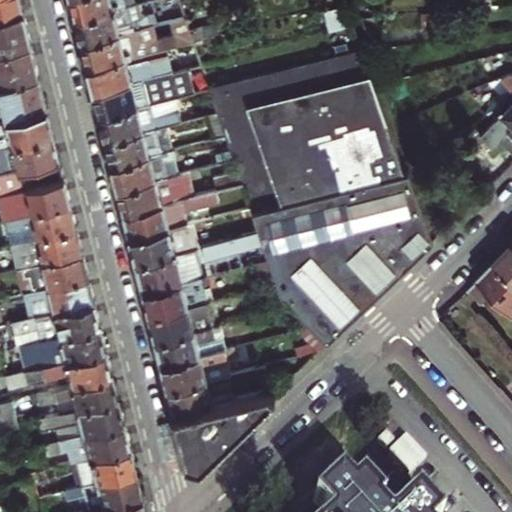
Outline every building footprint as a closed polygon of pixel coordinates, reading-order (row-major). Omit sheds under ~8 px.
[(0,0),(0,19),(24,13),(23,5),(21,0),(0,0)] [(76,17),(126,5),(124,0),(72,0),(74,9),(76,17)] [(476,10),(498,9),(496,0),(478,0),(475,2),(476,10)] [(80,33),(82,41),(132,29),(137,27),(135,20),(130,22),(126,5),(76,17),(80,33)] [(143,15),(146,25),(185,15),(182,5),(143,15)] [(332,31),(353,26),(347,7),(327,12),(332,31)] [(0,52),(32,45),(29,32),(24,13),(0,19),(0,52)] [(88,66),(138,54),(132,29),(82,41),(86,58),(88,66)] [(159,37),(161,48),(193,40),(189,29),(159,37)] [(0,75),(3,86),(40,77),(37,65),(32,45),(0,52),(0,75)] [(210,87),(218,111),(226,135),(232,149),(235,158),(239,170),(243,182),(247,193),(251,206),(260,230),(264,243),(270,259),(275,274),(278,283),(281,293),(292,304),(313,325),(328,341),(381,289),(432,240),(409,170),(402,172),(362,50),(210,87)] [(94,90),(144,78),(139,59),(149,57),(147,51),(138,54),(88,66),(92,83),(94,90)] [(188,67),(202,63),(199,53),(165,61),(168,72),(188,67)] [(100,114),(159,100),(194,91),(188,67),(168,72),(156,75),(144,78),(94,90),(98,106),(100,114)] [(0,120),(48,108),(45,96),(40,77),(3,86),(0,86),(0,120)] [(162,113),(159,100),(100,114),(104,129),(106,138),(156,126),(180,120),(177,109),(162,113)] [(0,146),(55,134),(53,127),(48,108),(0,120),(0,146)] [(218,111),(209,113),(217,137),(226,135),(218,111)] [(110,153),(112,163),(162,151),(168,149),(166,142),(161,144),(156,126),(106,138),(110,153)] [(60,158),(55,134),(0,146),(0,177),(41,167),(44,177),(64,172),(60,158)] [(218,152),(220,162),(235,158),(232,149),(218,152)] [(116,179),(118,187),(168,175),(174,173),(172,166),(167,168),(162,151),(112,163),(116,179)] [(0,177),(0,194),(28,187),(66,178),(64,172),(44,177),(41,167),(0,177)] [(215,176),(218,188),(243,182),(239,170),(215,176)] [(123,206),(124,212),(175,199),(168,175),(118,187),(123,206)] [(70,194),(66,178),(28,187),(34,213),(72,203),(70,194)] [(218,188),(202,192),(205,204),(247,193),(243,182),(218,188)] [(34,213),(28,187),(0,194),(0,201),(5,220),(14,218),(34,213)] [(175,199),(124,212),(128,229),(130,237),(193,221),(190,208),(196,206),(193,195),(175,199)] [(76,221),(72,203),(34,213),(14,218),(17,229),(37,224),(41,237),(78,227),(76,221)] [(5,220),(12,244),(28,240),(41,237),(37,224),(17,229),(14,218),(5,220)] [(134,253),(136,260),(193,246),(189,227),(196,225),(195,221),(193,221),(130,237),(134,253)] [(82,243),(78,227),(41,237),(28,240),(34,264),(84,252),(82,243)] [(193,246),(136,260),(140,277),(143,290),(201,276),(202,276),(198,260),(264,243),(260,230),(193,246)] [(28,240),(12,244),(20,268),(27,266),(33,265),(34,264),(28,240)] [(88,268),(84,252),(34,264),(33,265),(39,289),(90,276),(88,268)] [(511,261),(504,254),(499,259),(487,271),(502,286),(511,296),(511,261)] [(275,274),(270,259),(250,264),(254,279),(275,274)] [(27,266),(20,268),(21,275),(29,273),(27,266)] [(488,300),(502,286),(487,271),(473,285),(488,300)] [(90,276),(39,289),(24,293),(26,300),(40,297),(45,314),(96,301),(95,294),(90,276)] [(147,303),(149,314),(207,301),(203,287),(209,286),(207,280),(202,281),(201,276),(143,290),(147,303)] [(61,323),(64,334),(102,324),(101,318),(96,301),(45,314),(24,320),(27,331),(61,323)] [(207,301),(149,314),(153,329),(155,338),(212,324),(207,301)] [(162,363),(217,349),(212,330),(220,329),(218,322),(212,324),(155,338),(159,354),(162,363)] [(102,324),(64,334),(21,346),(24,358),(66,348),(69,359),(108,349),(106,340),(102,324)] [(328,341),(313,325),(298,329),(319,349),(328,341)] [(217,349),(162,363),(165,379),(168,388),(239,370),(232,345),(217,349)] [(76,385),(115,376),(113,369),(108,349),(69,359),(8,375),(7,375),(11,390),(73,374),(76,385)] [(171,403),(174,412),(230,397),(227,384),(254,378),(251,367),(239,370),(168,388),(171,403)] [(118,390),(115,376),(76,385),(37,395),(40,405),(78,396),(81,408),(121,398),(118,390)] [(230,397),(174,412),(186,460),(201,464),(259,407),(276,391),(272,387),(230,397)] [(87,431),(126,422),(125,414),(121,398),(81,408),(55,414),(58,425),(84,419),(87,431)] [(0,403),(0,430),(21,425),(21,423),(15,400),(0,403)] [(61,438),(87,431),(84,419),(58,425),(61,438)] [(126,422),(87,431),(61,438),(27,446),(28,451),(0,458),(0,469),(31,461),(30,458),(71,448),(75,460),(132,445),(131,440),(126,422)] [(80,467),(85,484),(138,470),(137,464),(132,445),(75,460),(73,461),(75,468),(80,467)] [(445,511),(424,489),(401,509),(356,460),(319,493),(334,511),(332,511),(445,511)] [(40,495),(54,492),(47,467),(34,471),(35,475),(40,495)] [(138,470),(85,484),(89,502),(86,503),(88,510),(100,506),(145,495),(143,488),(138,470)] [(100,511),(144,511),(147,505),(145,495),(100,506),(100,511)]
